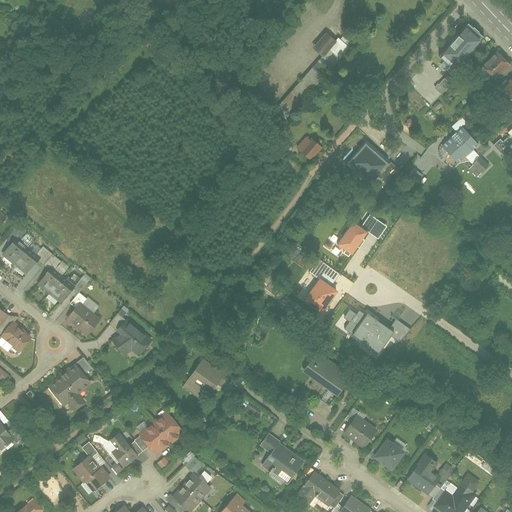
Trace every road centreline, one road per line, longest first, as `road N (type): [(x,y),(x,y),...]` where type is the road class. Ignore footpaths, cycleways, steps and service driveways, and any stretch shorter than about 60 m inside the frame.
road 1 (residential): [(468,0),(298,181)]
road 2 (residential): [(0,405),(43,368),(47,326),(0,288)]
road 3 (residential): [(511,372),(398,291)]
